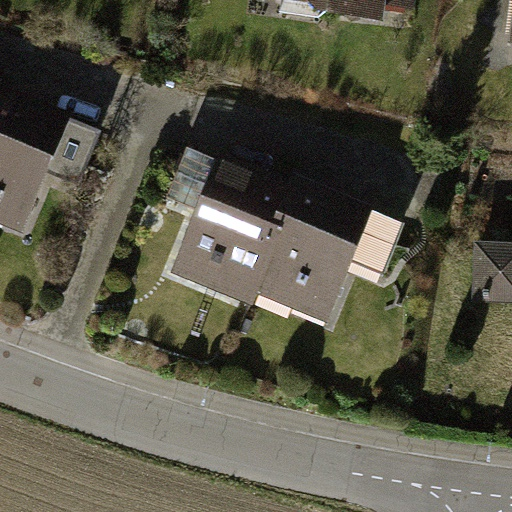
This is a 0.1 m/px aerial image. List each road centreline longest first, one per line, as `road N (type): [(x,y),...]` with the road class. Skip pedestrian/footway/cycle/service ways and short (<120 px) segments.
road 1 (residential): [(474,495),(244,449),(44,387)]
road 2 (residential): [(44,387),(159,109)]
road 3 (residential): [(159,109),(432,191)]
road 4 (residential): [(0,59),(159,109)]
